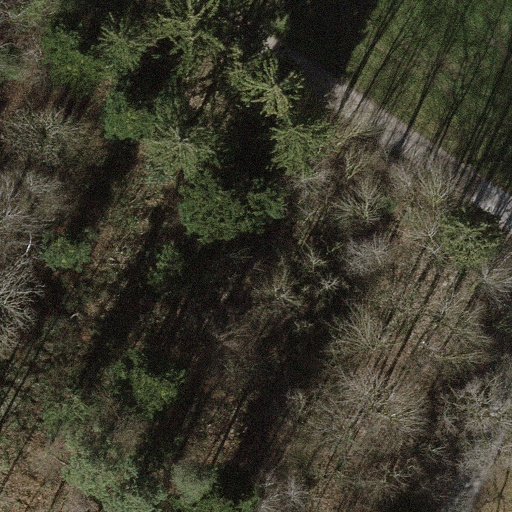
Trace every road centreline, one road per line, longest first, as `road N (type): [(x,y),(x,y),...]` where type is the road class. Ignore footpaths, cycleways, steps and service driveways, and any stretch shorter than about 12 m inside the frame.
road 1 (track): [(511,215),(190,0)]
road 2 (track): [(511,393),(457,511)]
